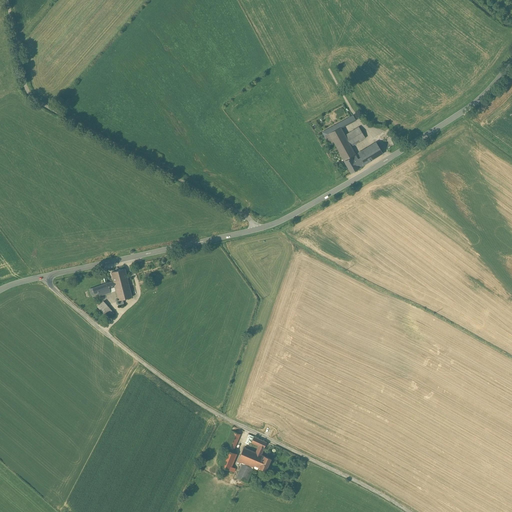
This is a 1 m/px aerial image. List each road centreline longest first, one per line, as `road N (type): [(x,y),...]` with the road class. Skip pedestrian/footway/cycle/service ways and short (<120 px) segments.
road 1 (residential): [(46,275),(103,332),(201,405),(407,511)]
road 2 (unclassified): [(257,229),(41,101),(10,0)]
road 3 (secondary): [(257,229),(454,118),(511,63)]
road 4 (secondary): [(46,275),(257,229)]
